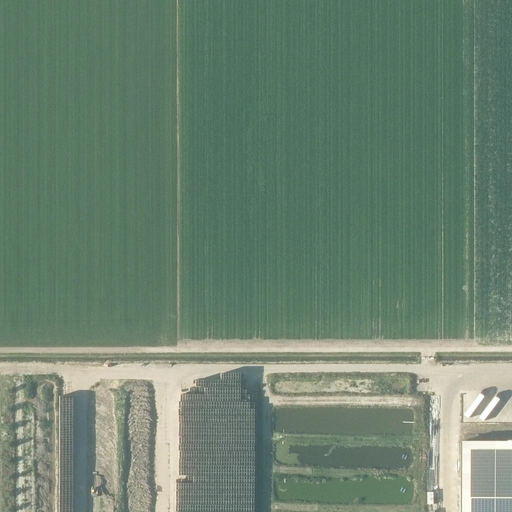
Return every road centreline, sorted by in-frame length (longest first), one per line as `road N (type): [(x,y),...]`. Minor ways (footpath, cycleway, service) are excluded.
road 1 (unknown): [(511,350),(0,351)]
road 2 (unknown): [(451,369),(323,361),(218,368),(204,387),(204,511)]
road 3 (unknown): [(451,511),(451,369)]
